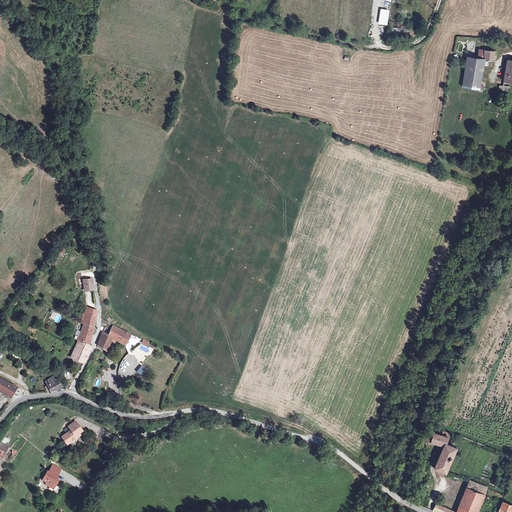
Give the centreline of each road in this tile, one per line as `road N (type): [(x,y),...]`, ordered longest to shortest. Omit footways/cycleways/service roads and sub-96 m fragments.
road 1 (unclassified): [(68,391),(122,415),(216,410),(306,438),(426,511)]
road 2 (track): [(0,2),(60,83),(59,149),(91,242),(100,307)]
road 3 (track): [(88,511),(123,436),(158,431),(175,414)]
